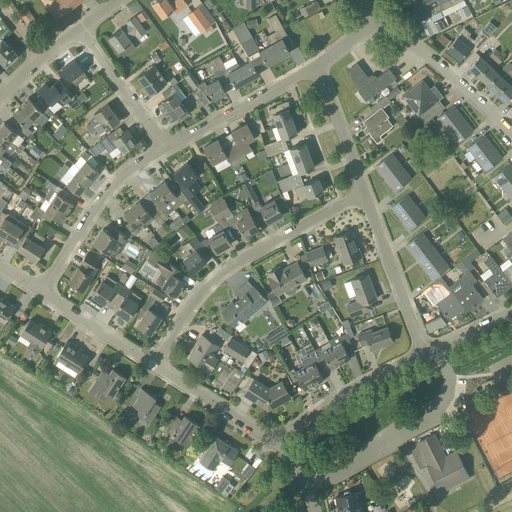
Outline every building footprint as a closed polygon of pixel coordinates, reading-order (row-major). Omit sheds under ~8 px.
[(42,0),(57,19),(82,0),(42,0)] [(175,0),(171,4),(167,0),(157,0),(152,4),(162,17),(173,9),(176,13),(187,5),(183,0),(175,0)] [(409,0),(419,20),(430,15),(430,16),(462,0),(409,0)] [(308,15),(321,9),(317,1),(304,7),(308,15)] [(206,32),(213,28),(210,25),(215,21),(203,4),(188,14),(201,31),(204,29),(206,32)] [(32,29),(39,24),(25,5),(18,10),(32,29)] [(467,5),(460,8),(464,17),(471,14),(467,5)] [(149,17),(145,10),(137,15),(141,21),(142,22),(149,17)] [(279,59),(290,52),(282,39),(288,36),(276,14),(268,18),(276,32),(267,37),(271,45),(279,59)] [(135,47),(131,41),(129,38),(135,34),(138,37),(145,31),(134,16),(127,22),(129,25),(123,29),(122,28),(109,38),(118,51),(122,48),(126,53),(135,47)] [(244,23),(234,31),(241,43),(247,40),(252,37),(244,23)] [(475,52),(477,50),(488,36),(483,31),(482,30),(474,40),(469,35),(471,33),(464,28),(447,49),(460,59),(470,47),(475,51),(475,52)] [(260,51),(252,37),(247,40),(260,64),(265,61),(268,65),(279,59),(271,45),(260,51)] [(10,64),(15,59),(14,58),(17,54),(2,39),(0,40),(0,59),(6,66),(9,63),(10,64)] [(260,64),(247,40),(241,43),(248,56),(251,61),(240,67),(248,81),(259,74),(255,67),(260,64)] [(490,55),(494,59),(500,53),(495,49),(490,55)] [(499,63),(504,57),(500,53),(494,59),(499,63)] [(157,63),(162,59),(158,54),(153,58),(157,63)] [(214,58),(221,72),(226,69),(219,55),(214,58)] [(489,65),(479,56),(473,62),(474,62),(469,67),(479,76),(489,65)] [(212,77),(221,72),(214,58),(205,63),(212,77)] [(77,85),(82,80),(86,75),(75,59),(62,69),(71,80),(77,85)] [(507,82),(511,76),(511,63),(509,61),(498,73),(488,84),(497,93),(507,82)] [(226,68),(228,73),(236,87),(248,81),(240,67),(237,62),(226,68)] [(371,82),(357,63),(358,63),(357,62),(346,71),(347,71),(361,89),(358,91),(359,92),(359,91),(366,100),(365,100),(365,101),(396,77),(395,78),(389,69),(389,68),(371,82)] [(151,94),(167,83),(154,65),(138,76),(151,94)] [(498,73),(489,65),(479,76),(488,84),(498,73)] [(181,70),(174,74),(178,80),(185,75),(181,70)] [(173,85),(176,83),(178,81),(175,77),(169,80),(173,85)] [(226,93),(218,79),(207,85),(205,81),(198,85),(206,95),(210,92),(214,100),(226,93)] [(432,92),(423,80),(403,96),(412,107),(417,113),(425,123),(444,108),(437,100),(443,96),(437,89),(432,92)] [(511,97),(511,96),(511,86),(507,82),(497,93),(506,102),(511,97)] [(49,88),(45,83),(39,89),(52,104),(58,99),(63,105),(68,100),(74,108),(80,103),(76,97),(64,84),(59,89),(54,84),(49,88)] [(180,88),(176,83),(173,85),(162,93),(166,98),(158,104),(165,113),(181,102),(174,92),(177,90),(180,88)] [(80,103),(98,90),(94,85),(76,97),(80,103)] [(389,99),(400,90),(397,87),(386,95),(389,99)] [(204,105),(209,102),(202,91),(197,95),(204,105)] [(389,99),(386,95),(383,98),(382,98),(370,108),(374,113),(363,121),(366,126),(363,128),(363,129),(365,127),(374,140),(393,125),(387,118),(389,116),(382,108),(391,101),(389,99)] [(35,104),(29,97),(21,105),(34,119),(42,112),(44,114),(49,109),(40,100),(35,104)] [(179,120),(189,113),(181,102),(165,113),(171,122),(177,118),(179,120)] [(100,122),(114,112),(108,103),(94,113),(100,122)] [(25,133),(29,129),(27,127),(34,119),(21,105),(13,113),(20,120),(15,124),(25,133)] [(447,130),(463,118),(453,105),(437,118),(447,130)] [(273,114),(277,126),(293,121),(288,108),(280,112),(278,106),(269,109),(271,113),(273,114)] [(107,130),(120,120),(114,112),(100,122),(107,130)] [(457,143),(473,130),(463,118),(447,130),(457,143)] [(259,133),(265,131),(260,119),(255,121),(259,133)] [(277,126),(282,138),(285,137),(297,133),(293,121),(277,126)] [(0,132),(11,141),(17,133),(5,122),(0,128),(0,132)] [(240,163),(248,159),(245,155),(252,151),(249,145),(247,142),(255,137),(247,123),(232,131),(237,142),(231,145),(240,163)] [(136,142),(127,130),(115,138),(111,132),(100,140),(109,153),(119,146),(123,152),(136,142)] [(17,146),(11,141),(0,132),(0,145),(4,149),(11,154),(14,150),(20,154),(22,150),(17,146)] [(476,159),(493,146),(484,135),(468,147),(476,159)] [(223,150),(218,139),(204,147),(213,163),(226,156),(230,162),(233,168),(240,163),(231,145),(223,150)] [(277,140),(275,141),(263,145),(265,150),(265,151),(279,146),(277,140)] [(305,143),(290,148),(295,160),(310,155),(305,143)] [(42,151),(35,145),(29,151),(37,157),(42,151)] [(265,151),(266,151),(268,157),(280,153),(281,152),(279,146),(265,151)] [(485,170),(502,157),(493,146),(476,159),(485,170)] [(265,150),(259,152),(262,158),(262,159),(268,157),(268,156),(266,151),(265,151),(265,150)] [(85,151),(82,156),(87,160),(90,155),(85,151)] [(385,178),(402,165),(392,153),(376,166),(385,178)] [(300,173),(315,167),(310,155),(295,160),(300,173)] [(92,179),(99,171),(86,160),(80,168),(92,179)] [(205,207),(194,193),(201,188),(193,178),(198,175),(188,162),(175,172),(184,184),(179,188),(187,198),(199,212),(205,207)] [(274,169),(275,173),(290,168),(288,163),(274,169)] [(503,188),(511,180),(511,165),(510,164),(494,177),(503,188)] [(395,191),(411,178),(402,165),(385,178),(395,191)] [(86,187),(92,179),(80,168),(73,176),(86,187)] [(244,173),(237,177),(241,184),(248,180),(244,173)] [(279,187),(295,180),(293,175),(289,176),(277,181),(279,187)] [(79,195),(86,187),(73,176),(67,184),(79,195)] [(319,178),(304,184),(297,186),(296,187),(301,200),(308,197),(324,191),(319,178)] [(174,192),(165,180),(158,186),(175,208),(182,202),(187,198),(179,188),(174,192)] [(279,187),(281,193),(287,190),(293,188),(295,187),(296,187),(297,186),(295,180),(279,187)] [(511,199),(511,198),(511,180),(503,188),(511,199)] [(251,204),(259,200),(248,181),(241,185),(243,189),(248,198),(251,204)] [(26,198),(31,189),(25,186),(20,195),(26,198)] [(67,212),(73,203),(65,198),(69,193),(57,186),(54,191),(56,193),(51,202),(67,212)] [(164,221),(169,217),(167,215),(175,208),(158,186),(149,193),(156,201),(151,205),(164,221)] [(400,218),(416,206),(407,194),(391,207),(400,218)] [(269,223),(283,215),(280,210),(287,206),(282,195),(260,207),(269,223)] [(67,212),(51,202),(45,198),(40,207),(36,205),(34,210),(40,215),(50,222),(53,217),(61,222),(67,212)] [(224,199),(223,200),(217,203),(226,220),(233,216),(224,199)] [(146,208),(140,200),(132,207),(144,221),(147,225),(155,219),(159,225),(164,221),(151,205),(146,208)] [(217,219),(220,224),(226,220),(217,203),(212,206),(210,207),(217,220),(217,219)] [(505,224),(511,217),(511,212),(504,204),(495,212),(505,224)] [(409,230),(425,217),(416,206),(400,218),(409,230)] [(133,235),(138,231),(136,228),(144,221),(132,207),(124,213),(130,221),(125,225),(133,235)] [(245,236),(258,229),(247,208),(241,211),(245,218),(237,222),(245,236)] [(0,237),(4,240),(14,223),(5,217),(6,214),(2,211),(1,211),(0,212),(0,237)] [(17,219),(14,223),(4,240),(13,245),(18,237),(23,241),(26,236),(30,230),(25,227),(26,225),(17,219)] [(59,239),(62,233),(46,224),(43,230),(59,239)] [(216,234),(209,238),(216,252),(231,244),(223,230),(220,224),(213,227),(216,234)] [(185,237),(191,233),(184,225),(179,230),(185,237)] [(128,236),(115,228),(111,234),(103,229),(94,243),(110,253),(116,256),(128,236)] [(26,257),(40,235),(35,231),(30,239),(26,236),(23,241),(18,249),(24,253),(23,255),(26,257)] [(344,263),(361,256),(352,231),(334,238),(344,263)] [(460,231),(454,236),(458,241),(464,236),(460,231)] [(414,257),(431,244),(422,233),(406,245),(414,257)] [(36,261),(45,248),(40,245),(45,238),(40,235),(26,257),(29,259),(30,257),(36,261)] [(511,241),(507,235),(502,239),(511,250),(506,255),(511,263),(502,271),(511,283),(511,241)] [(194,271),(206,261),(199,252),(205,247),(204,247),(200,241),(195,236),(188,242),(195,250),(184,259),(194,271)] [(206,238),(200,241),(204,247),(209,244),(206,238)] [(423,268),(439,255),(431,244),(414,257),(423,268)] [(312,266),(322,263),(327,261),(322,246),(306,252),(312,266)] [(469,271),(474,267),(470,262),(480,254),(477,249),(461,261),(469,271)] [(176,295),(185,281),(175,275),(179,268),(152,251),(147,258),(147,259),(162,269),(160,272),(168,277),(162,286),(176,295)] [(92,269),(98,259),(88,253),(81,263),(86,266),(83,270),(79,267),(70,281),(83,290),(92,276),(88,273),(91,269),(92,269)] [(432,279),(448,266),(439,255),(423,268),(432,279)] [(511,283),(502,271),(490,256),(483,261),(493,273),(484,280),(497,297),(498,297),(497,296),(511,285),(511,283)] [(137,265),(131,261),(125,270),(132,274),(137,265)] [(464,275),(469,271),(461,261),(456,265),(464,275)] [(306,278),(297,262),(282,270),(280,266),(268,273),(270,277),(269,277),(278,294),(285,290),(286,293),(288,294),(291,294),(295,292),(296,290),(296,287),(295,284),(306,278)] [(454,294),(467,310),(483,299),(472,284),(477,281),(469,271),(464,275),(459,278),(465,285),(454,294)] [(124,285),(123,285),(128,277),(123,274),(118,282),(116,281),(113,287),(103,280),(102,280),(92,296),(105,304),(111,294),(116,297),(124,285)] [(351,316),(372,309),(369,301),(377,298),(368,274),(351,280),(359,301),(347,305),(351,316)] [(454,294),(441,277),(431,284),(435,289),(438,287),(444,295),(435,302),(449,320),(449,319),(464,307),(467,311),(468,311),(467,310),(454,294)] [(128,319),(138,303),(141,297),(131,290),(124,285),(116,297),(122,301),(115,311),(128,319)] [(162,302),(166,296),(154,288),(141,308),(146,311),(137,325),(151,333),(162,317),(150,309),(157,298),(162,302)] [(243,321),(266,300),(256,290),(243,302),(240,299),(231,307),(229,305),(222,311),(234,325),(241,319),(243,321)] [(4,302),(0,299),(0,318),(5,322),(15,306),(5,300),(4,302)] [(328,301),(318,307),(322,313),(331,307),(328,301)] [(442,314),(424,322),(429,333),(446,325),(442,314)] [(38,325),(30,319),(21,334),(32,341),(28,346),(37,352),(41,347),(52,330),(40,322),(38,325)] [(270,346),(280,340),(283,345),(291,340),(284,327),(265,337),(270,346)] [(347,333),(349,338),(354,336),(350,327),(345,329),(347,333)] [(393,342),(387,327),(371,333),(370,330),(358,334),(362,345),(369,343),(371,350),(393,342)] [(351,344),(349,338),(347,333),(339,337),(339,336),(329,341),(329,342),(341,364),(350,359),(345,348),(351,344)] [(210,369),(217,359),(211,355),(218,345),(202,335),(197,343),(199,344),(190,358),(204,367),(205,366),(210,369)] [(243,361),(250,350),(231,338),(224,349),(243,361)] [(78,372),(88,357),(76,349),(77,347),(68,340),(56,357),(57,358),(53,363),(56,365),(59,359),(78,372)] [(320,360),(314,350),(309,340),(302,344),(307,354),(309,353),(311,357),(311,356),(309,356),(308,356),(304,358),(302,360),(302,361),(302,362),(314,385),(324,380),(315,363),(320,360)] [(341,364),(329,342),(320,347),(314,350),(320,360),(325,358),(331,369),(341,364)] [(263,361),(271,357),(266,349),(258,353),(263,361)] [(314,385),(302,362),(301,362),(304,367),(295,372),(293,368),(287,371),(293,382),(299,379),(305,390),(314,385)] [(112,397),(125,377),(113,369),(103,383),(98,379),(90,390),(98,396),(102,390),(112,397)] [(269,388),(254,379),(245,394),(268,409),(290,397),(282,382),(269,388)] [(154,401),(156,397),(146,391),(141,397),(139,396),(133,405),(139,410),(136,415),(140,417),(138,420),(147,426),(161,405),(154,401)] [(186,444),(199,425),(185,416),(178,426),(172,422),(163,435),(170,440),(177,444),(180,439),(186,444)] [(230,463),(239,450),(215,435),(214,436),(208,432),(200,444),(207,448),(199,460),(212,469),(220,456),(230,463)] [(445,456),(434,434),(418,442),(427,459),(428,459),(430,464),(427,465),(436,486),(455,477),(458,484),(469,478),(456,451),(445,456)] [(222,492),(226,487),(219,482),(215,487),(222,492)] [(351,494),(351,493),(348,491),(345,491),(343,494),(343,495),(336,497),(338,511),(362,511),(361,502),(358,502),(356,493),(351,494)]
